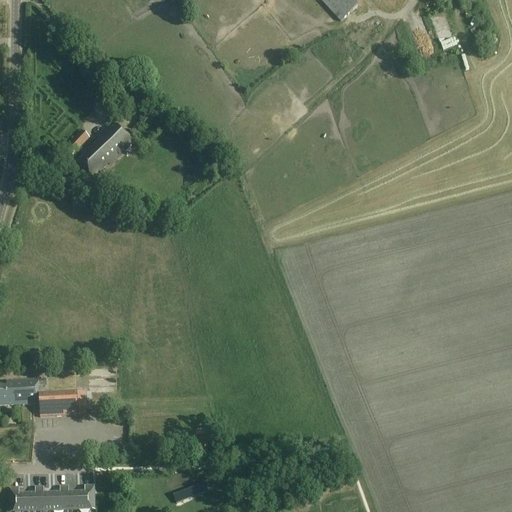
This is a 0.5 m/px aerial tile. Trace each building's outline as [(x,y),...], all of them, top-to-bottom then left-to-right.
[(319,0),(341,22),(363,1),(362,0),(319,0)] [(417,24),(423,21),(420,13),(413,15),(417,24)] [(458,42),(453,28),(438,32),(443,47),(458,42)] [(126,107),(141,93),(134,84),(118,98),(126,107)] [(109,165),(132,142),(114,124),(76,162),(93,178),(108,163),(109,165)] [(73,156),(89,139),(82,131),(65,149),(73,156)] [(37,353),(24,353),(24,364),(37,364),(37,353)] [(0,407),(39,405),(39,395),(38,380),(6,381),(6,384),(0,384),(0,407)] [(86,393),(39,395),(39,405),(40,418),(87,416),(87,412),(86,393)] [(210,433),(195,434),(196,450),(212,449),(210,433)] [(170,495),(173,504),(199,493),(195,484),(170,495)] [(77,511),(90,511),(90,502),(94,501),(93,487),(89,488),(89,487),(84,487),(85,493),(77,494),(77,511)] [(39,511),(39,488),(35,489),(35,495),(27,495),(27,511),(39,511)] [(39,511),(52,511),(52,494),(44,495),(43,488),(39,488),(39,511)] [(52,511),(63,511),(65,511),(64,488),(60,488),(60,494),(52,494),(52,511)] [(65,511),(77,511),(77,494),(68,494),(68,488),(64,488),(65,511)] [(19,495),(19,489),(14,489),(14,490),(10,490),(10,504),(14,504),(14,511),(27,511),(27,495),(19,495)]
